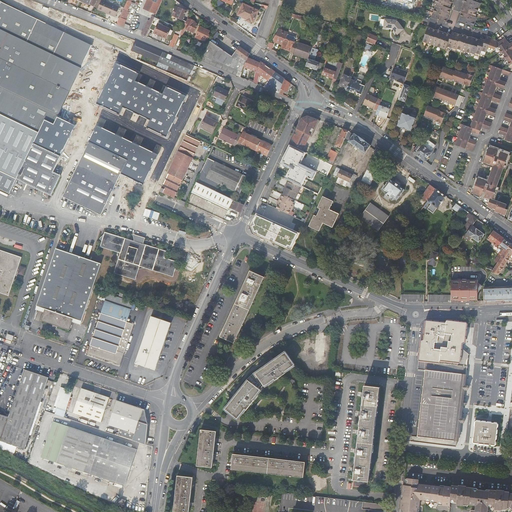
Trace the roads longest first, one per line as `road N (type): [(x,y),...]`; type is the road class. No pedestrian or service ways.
road 1 (residential): [(40,0),(301,105)]
road 2 (unknown): [(140,471),(122,490),(47,465),(37,454),(47,421),(56,419),(135,444),(140,466)]
road 3 (residential): [(196,405),(279,334),(372,312),(384,301)]
road 4 (residential): [(415,321),(394,511)]
road 5 (tertiary): [(237,234),(384,301)]
road 6 (tertiary): [(237,234),(174,377)]
road 7 (unknown): [(193,332),(156,312),(136,330),(127,362),(170,383)]
road 8 (tertiary): [(301,105),(237,234)]
road 9 (secondary): [(296,77),(189,0)]
road 10 (residential): [(511,84),(461,196)]
